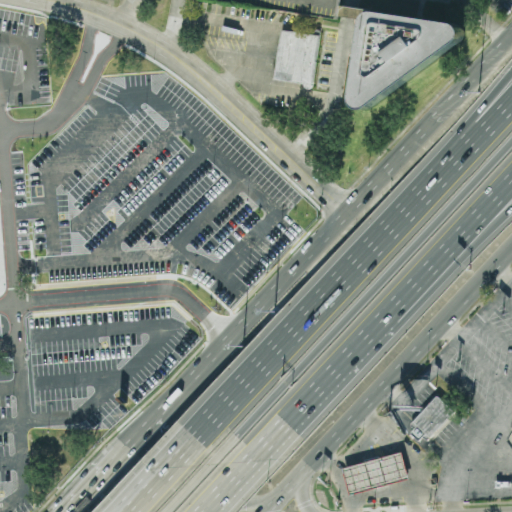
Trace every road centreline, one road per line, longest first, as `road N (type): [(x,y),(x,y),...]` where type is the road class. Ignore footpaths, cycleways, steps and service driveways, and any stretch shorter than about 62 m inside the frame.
road 1 (motorway): [(511,100),(214,419)]
road 2 (motorway): [(511,142),(237,437)]
road 3 (primary): [(439,113),(174,400)]
road 4 (tertiary): [(347,212),(168,51),(114,19),(59,0)]
road 5 (motorway): [(262,455),(481,223)]
road 6 (primary): [(269,511),(438,332)]
road 7 (primary): [(124,456),(116,490),(130,507),(259,500),(293,490)]
road 8 (motorway): [(214,419),(127,511)]
